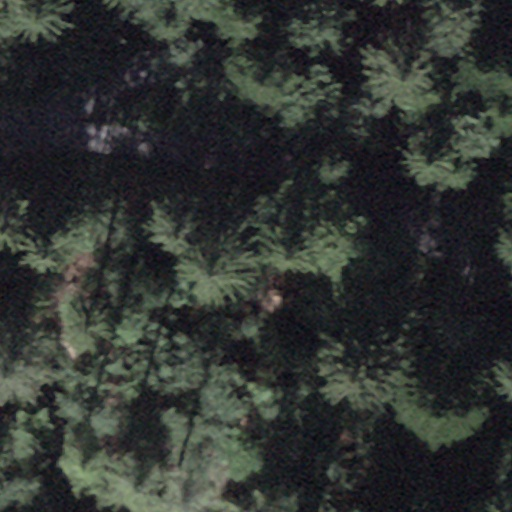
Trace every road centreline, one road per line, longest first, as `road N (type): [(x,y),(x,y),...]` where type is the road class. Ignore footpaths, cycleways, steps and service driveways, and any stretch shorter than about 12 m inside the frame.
road 1 (track): [(511,297),(433,236),(310,177),(240,158),(0,120)]
road 2 (track): [(300,0),(0,146)]
